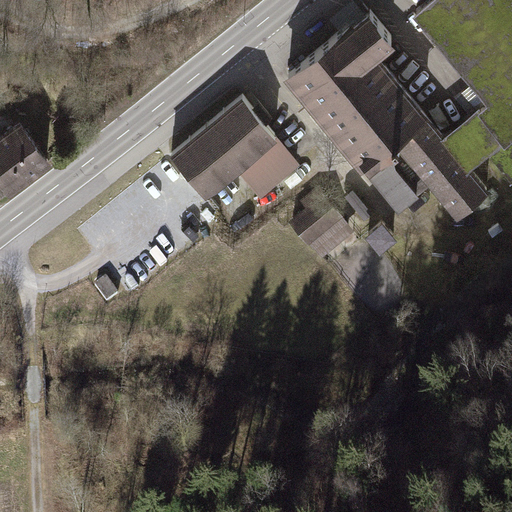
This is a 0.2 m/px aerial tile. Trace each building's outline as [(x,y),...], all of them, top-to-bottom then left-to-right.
[(511,0),(427,0),(416,9),(491,99),(479,109),(502,137),(487,149),(511,178),(511,0)] [(310,103),(371,52),(391,35),(370,10),(289,78),(310,103)] [(367,170),(428,118),(371,52),(310,103),(367,170)] [(297,161),(243,95),(171,153),(203,192),(237,165),(259,192),(297,161)] [(428,118),(367,170),(398,207),(432,179),(458,210),(484,188),(467,166),(487,149),(502,137),(479,109),(444,138),(428,118)] [(0,131),(0,181),(8,192),(51,161),(19,117),(0,131)] [(355,229),(318,185),(301,199),(306,206),(290,220),(321,257),(355,229)] [(393,235),(382,221),(369,232),(380,246),(393,235)] [(113,273),(123,294),(141,285),(130,265),(113,273)]
